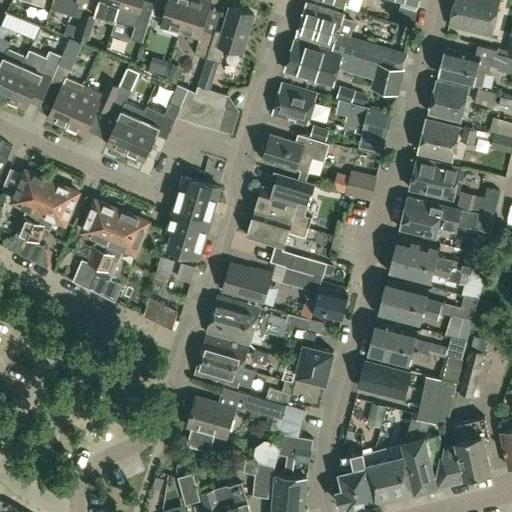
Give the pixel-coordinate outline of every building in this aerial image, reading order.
[(53,0),(51,6),(74,14),(75,13),(82,16),(84,9),(87,0),(53,0)] [(87,0),(84,9),(97,14),(115,20),(121,0),(87,0)] [(115,20),(115,22),(116,22),(134,28),(131,38),(143,42),(152,14),(155,0),(121,0),(115,20)] [(160,24),(180,30),(188,0),(156,0),(153,13),(162,16),(160,24)] [(211,1),(209,0),(188,0),(180,30),(200,37),(195,51),(207,55),(214,32),(203,28),(211,1)] [(329,0),(345,4),(359,9),(361,0),(329,0)] [(492,36),(500,0),(455,0),(449,25),(492,36)] [(300,21),(296,36),(334,48),(344,51),(380,63),(385,47),(351,37),(355,22),(354,20),(344,17),(345,14),(306,2),(300,21)] [(214,32),(207,55),(206,57),(221,62),(226,45),(242,51),(254,13),(231,6),(223,30),(215,28),(214,32)] [(2,24),(13,29),(19,14),(8,9),(2,24)] [(79,26),(75,37),(88,41),(92,30),(79,26)] [(0,62),(0,94),(7,98),(26,55),(8,47),(11,40),(0,35),(0,61),(0,62)] [(62,54),(59,61),(70,66),(71,67),(82,41),(71,36),(62,54)] [(295,38),(286,69),(334,84),(340,65),(376,76),(373,87),(398,93),(404,69),(380,63),(344,51),(343,53),(295,38)] [(440,64),(439,70),(440,72),(439,76),(471,83),(483,86),(486,70),(489,71),(491,63),(498,65),(497,67),(511,70),(511,56),(496,52),(497,49),(477,44),(475,54),(447,47),(443,62),(440,64)] [(30,48),(26,55),(7,98),(26,107),(39,79),(49,83),(59,61),(62,54),(50,48),(47,55),(30,48)] [(47,116),(67,124),(85,82),(67,74),(70,66),(59,61),(49,83),(47,88),(57,93),(47,116)] [(184,67),(173,62),(166,76),(177,82),(184,67)] [(151,105),(161,77),(141,70),(131,98),(151,105)] [(461,119),(469,87),(436,79),(428,112),(461,119)] [(308,123),(318,92),(282,81),(273,112),(308,123)] [(98,106),(109,110),(119,88),(107,83),(104,90),(85,82),(67,124),(86,133),(98,106)] [(107,142),(126,151),(145,108),(127,100),(132,87),(121,82),(119,88),(109,110),(119,115),(107,142)] [(126,151),(145,159),(159,128),(169,132),(177,116),(186,94),(189,88),(179,83),(162,120),(161,115),(145,108),(126,151)] [(225,106),(229,94),(198,85),(196,91),(189,88),(186,94),(193,96),(203,99),(213,102),(225,106)] [(341,86),(339,96),(353,100),(355,90),(341,86)] [(177,116),(187,119),(193,96),(186,94),(177,116)] [(187,119),(197,122),(203,99),(193,96),(187,119)] [(197,122),(207,125),(213,102),(203,99),(197,122)] [(219,128),(225,106),(213,102),(207,125),(219,128)] [(350,102),(345,124),(355,127),(355,129),(363,131),(369,107),(369,106),(352,102),(350,102)] [(387,138),(393,113),(369,107),(363,131),(363,132),(360,147),(383,152),(387,137),(387,138)] [(452,159),(460,126),(427,117),(419,151),(452,159)] [(312,133),(326,138),(329,129),(315,124),(312,133)] [(465,126),(461,140),(475,143),(478,130),(465,126)] [(481,151),(511,151),(511,138),(494,138),(494,130),(482,130),(481,151)] [(325,161),(331,142),(299,132),(296,140),(272,133),(264,158),(309,172),(314,157),(325,161)] [(0,173),(12,145),(0,139),(0,135),(0,134),(0,173)] [(349,165),(384,170),(386,155),(351,150),(349,165)] [(454,198),(461,167),(418,156),(411,188),(454,198)] [(12,200),(38,211),(52,179),(25,168),(12,200)] [(372,198),(377,176),(352,170),(346,192),(372,198)] [(197,254),(202,237),(218,183),(183,173),(167,226),(172,228),(167,245),(197,254)] [(263,185),(255,211),(310,227),(313,216),(296,210),(300,196),(304,198),(308,181),(284,173),(278,190),(263,185)] [(52,179),(38,211),(34,220),(28,236),(20,254),(37,261),(45,242),(39,239),(45,225),(50,227),(54,216),(65,221),(78,190),(52,179)] [(472,209),(475,209),(495,214),(500,190),(487,187),(485,196),(475,194),(472,209)] [(459,207),(409,195),(401,227),(437,236),(440,222),(455,225),(459,207)] [(82,229),(98,235),(108,240),(122,208),(96,197),(82,229)] [(459,207),(455,225),(488,232),(492,215),(459,207)] [(149,220),(122,208),(108,240),(105,249),(89,287),(107,295),(114,279),(111,278),(124,247),(135,251),(149,220)] [(306,238),(310,227),(255,211),(248,236),(285,247),(289,233),(306,238)] [(17,231),(28,236),(34,220),(24,216),(17,231)] [(398,236),(394,254),(451,269),(453,261),(438,257),(441,248),(398,236)] [(79,266),(73,279),(89,287),(105,249),(94,244),(88,260),(82,258),(79,266)] [(461,269),(483,275),(488,255),(466,250),(461,269)] [(324,275),(328,261),(297,252),(293,266),(324,275)] [(449,278),(451,269),(394,254),(390,271),(432,282),(434,274),(449,278)] [(273,285),(269,284),(273,270),(257,266),(257,268),(232,261),(224,289),(274,303),(277,293),(273,285)] [(311,288),(315,272),(287,264),(282,280),(311,288)] [(441,310),(443,302),(427,298),(430,288),(388,277),(383,295),(441,310)] [(343,319),(349,293),(320,285),(314,311),(343,319)] [(207,331),(250,345),(252,339),(260,342),(262,340),(270,316),(260,313),(262,306),(219,293),(207,331)] [(181,308),(152,294),(145,312),(172,325),(181,308)] [(439,319),(441,310),(383,295),(379,312),(421,323),(423,314),(439,319)] [(461,307),(455,305),(453,313),(474,318),(476,311),(461,307)] [(284,335),(290,313),(273,309),(268,331),(284,335)] [(377,318),(372,336),(420,349),(430,352),(446,356),(448,349),(416,340),(419,329),(377,318)] [(443,318),(442,331),(467,332),(467,318),(443,318)] [(335,350),(314,345),(318,331),(309,329),(298,374),(327,381),(335,350)] [(471,348),(460,392),(474,396),(485,351),(489,338),(475,335),(471,348)] [(256,371),(244,367),(249,349),(206,336),(195,373),(238,386),(240,381),(252,385),(256,371)] [(420,349),(372,336),(368,353),(410,364),(412,356),(428,360),(430,352),(420,349)] [(269,352),(256,349),(253,359),(266,362),(269,352)] [(366,358),(360,384),(404,396),(411,371),(366,358)] [(267,397),(288,403),(291,393),(270,387),(267,397)] [(245,408),(273,416),(283,419),(287,405),(249,394),(245,408)] [(235,406),(219,402),(197,395),(188,425),(196,427),(192,442),(208,446),(212,432),(227,436),(235,406)] [(448,425),(451,412),(420,404),(417,418),(422,419),(428,421),(448,425)] [(444,445),(442,456),(438,478),(439,483),(491,470),(484,439),(491,438),(485,415),(454,423),(459,442),(444,445)] [(405,441),(408,452),(417,488),(433,484),(434,474),(432,469),(438,467),(435,457),(439,456),(443,431),(420,437),(419,431),(422,419),(417,418),(412,416),(405,441)] [(511,427),(501,430),(507,456),(510,466),(511,465),(511,427)] [(297,446),(312,449),(314,438),(286,433),(279,453),(295,456),(297,446)] [(297,446),(295,456),(294,460),(310,463),(312,449),(297,446)] [(386,447),(373,451),(375,457),(379,473),(392,469),(398,493),(417,488),(408,452),(388,457),(386,447)] [(376,499),(365,453),(364,450),(344,456),(342,465),(341,473),(345,487),(338,489),(343,507),(376,499)] [(373,451),(365,453),(376,499),(398,493),(392,469),(379,473),(375,457),(373,451)] [(276,465),(247,459),(245,470),(256,473),(254,495),(269,497),(276,465)] [(201,500),(194,473),(179,477),(187,504),(201,500)] [(304,511),(308,477),(276,474),(272,511),(304,511)] [(209,511),(251,511),(249,502),(243,480),(227,484),(230,493),(218,496),(215,487),(204,490),(209,511)] [(174,501),(174,485),(158,485),(157,501),(174,501)] [(25,511),(7,501),(0,511),(25,511)]
